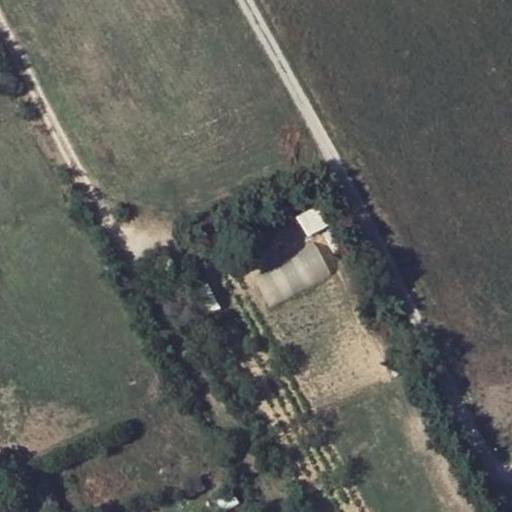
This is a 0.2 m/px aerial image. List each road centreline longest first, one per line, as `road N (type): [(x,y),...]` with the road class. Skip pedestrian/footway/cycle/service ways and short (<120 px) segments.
road 1 (residential): [(242,0),(487,471),(511,469)]
road 2 (residential): [(0,26),(145,299)]
